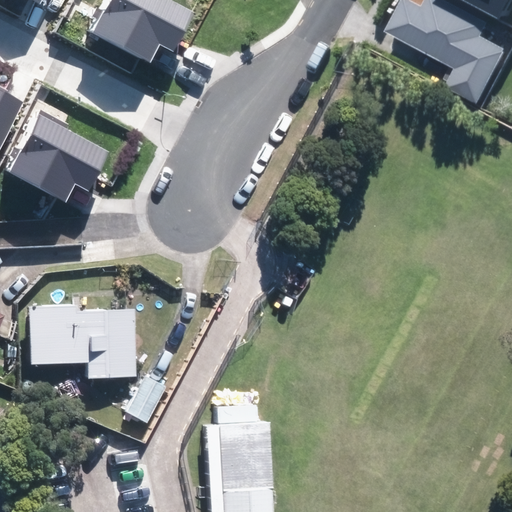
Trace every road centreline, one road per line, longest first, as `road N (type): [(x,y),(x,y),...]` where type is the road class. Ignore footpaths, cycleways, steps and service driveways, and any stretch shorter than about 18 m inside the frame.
road 1 (residential): [(0,34),(222,153)]
road 2 (residential): [(222,153),(241,116),(310,42),(333,0)]
